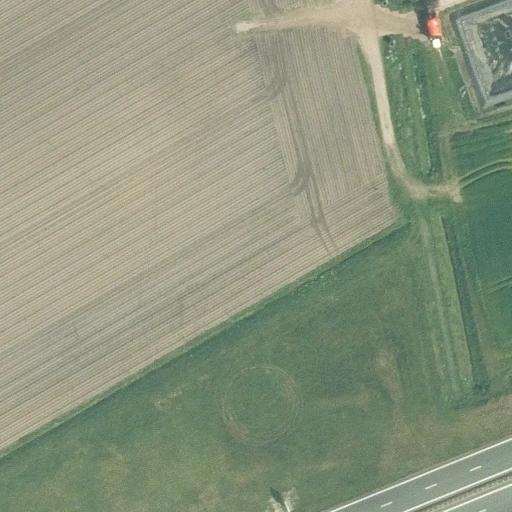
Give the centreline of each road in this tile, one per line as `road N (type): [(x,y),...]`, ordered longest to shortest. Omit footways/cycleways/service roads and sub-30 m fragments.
road 1 (trunk): [(511,452),(364,511)]
road 2 (unclassified): [(388,140),(364,0)]
